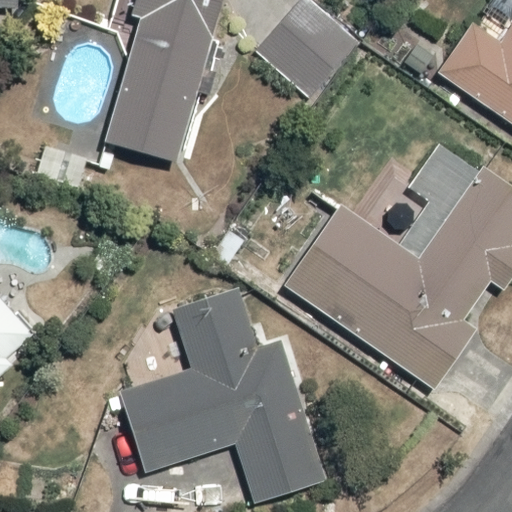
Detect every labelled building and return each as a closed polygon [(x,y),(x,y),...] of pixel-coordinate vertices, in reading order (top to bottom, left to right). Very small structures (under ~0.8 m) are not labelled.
[(0,0),(0,7),(24,10),(24,0),(0,0)] [(238,0),(147,0),(143,17),(151,20),(116,145),(182,163),(219,30),(229,33),(238,0)] [(360,41),(312,0),(304,0),(258,54),(309,98),(360,41)] [(511,34),(482,14),(442,71),(511,119),(511,34)] [(347,203),(291,284),(440,389),(482,330),(471,322),(498,284),(511,294),(511,293),(511,182),(452,141),(417,191),(435,203),(406,245),(347,203)] [(0,385),(19,368),(13,361),(45,333),(0,283),(0,385)] [(155,471),(241,443),(260,502),(330,480),(288,349),(269,355),(250,296),(183,317),(199,368),(173,376),(169,365),(132,377),(135,387),(129,389),(155,471)]
